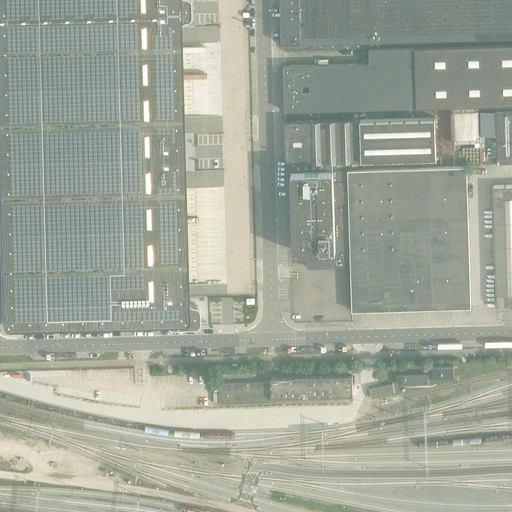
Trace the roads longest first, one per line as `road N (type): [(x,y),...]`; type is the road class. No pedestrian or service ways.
road 1 (unclassified): [(272,341),(262,0)]
road 2 (tertiary): [(0,348),(272,341)]
road 3 (tertiary): [(272,341),(511,334)]
